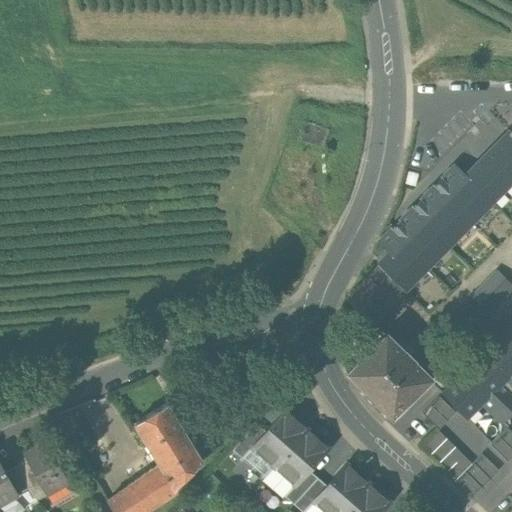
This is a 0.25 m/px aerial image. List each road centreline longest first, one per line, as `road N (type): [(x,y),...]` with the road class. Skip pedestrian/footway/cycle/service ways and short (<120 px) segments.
road 1 (secondary): [(319,325),(381,167),(389,76),(378,0)]
road 2 (residential): [(319,325),(258,325),(0,419)]
road 3 (secondary): [(453,511),(341,398),(319,325)]
